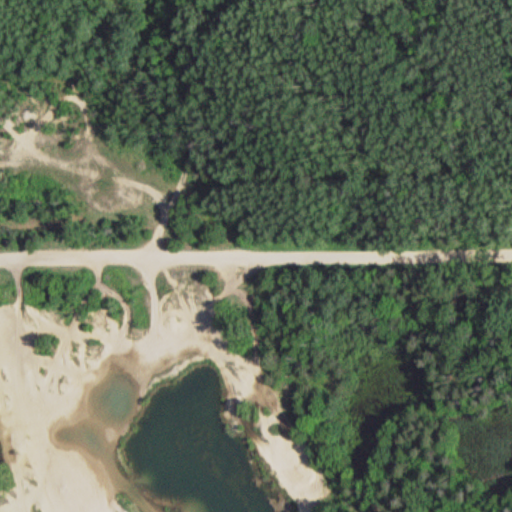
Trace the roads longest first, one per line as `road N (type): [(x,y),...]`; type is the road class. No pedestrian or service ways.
road 1 (residential): [(0,260),(511,250)]
road 2 (track): [(143,254),(192,150),(178,0)]
